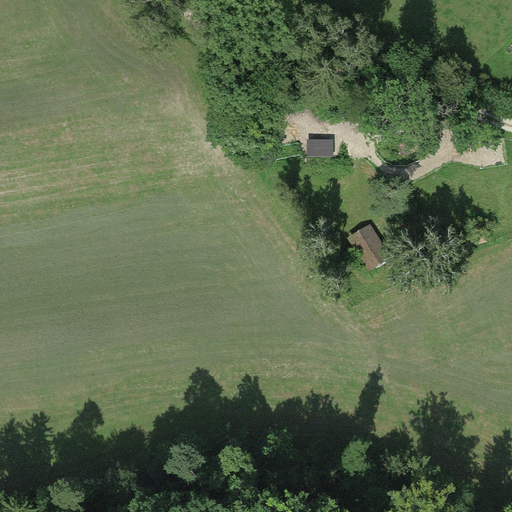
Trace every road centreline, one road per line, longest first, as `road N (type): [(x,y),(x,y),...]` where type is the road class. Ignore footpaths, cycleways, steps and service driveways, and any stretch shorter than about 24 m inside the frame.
road 1 (track): [(161,0),(286,59),(411,80),(511,116)]
road 2 (track): [(280,507),(396,485),(421,461)]
